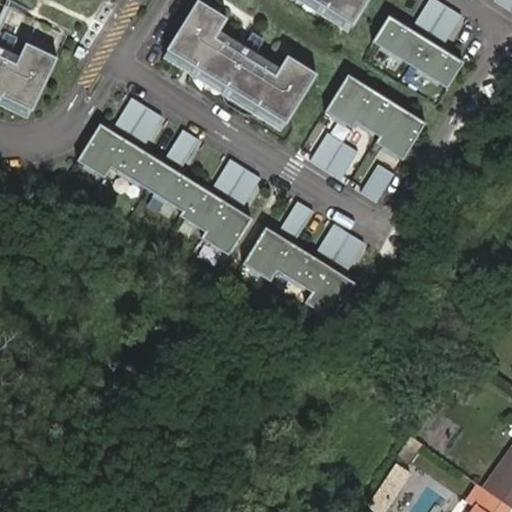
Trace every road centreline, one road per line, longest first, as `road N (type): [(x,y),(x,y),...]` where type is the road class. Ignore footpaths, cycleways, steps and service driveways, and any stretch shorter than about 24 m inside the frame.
road 1 (residential): [(457,0),(490,29),(493,62),(408,209),(387,219),(361,212),(120,71)]
road 2 (residential): [(120,71),(73,135),(0,139)]
